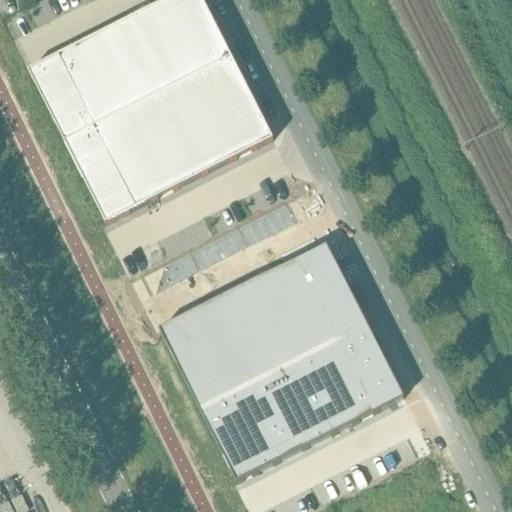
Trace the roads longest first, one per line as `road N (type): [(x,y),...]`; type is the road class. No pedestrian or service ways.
road 1 (unclassified): [(495,511),(236,0)]
road 2 (secondary): [(0,261),(122,511)]
